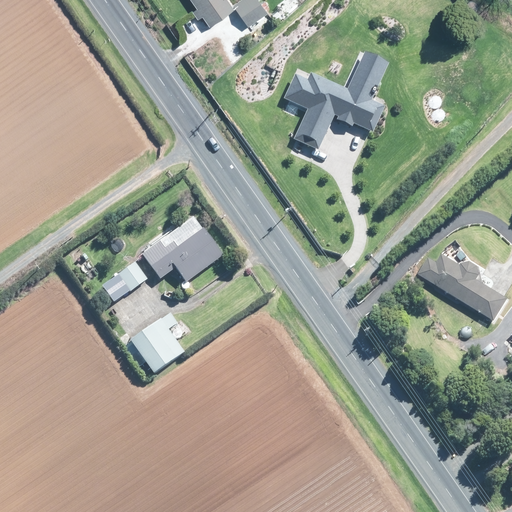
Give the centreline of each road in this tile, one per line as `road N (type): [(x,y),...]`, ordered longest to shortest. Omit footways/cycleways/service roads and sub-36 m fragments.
road 1 (tertiary): [(462,511),(105,0)]
road 2 (unknown): [(321,309),(511,117)]
